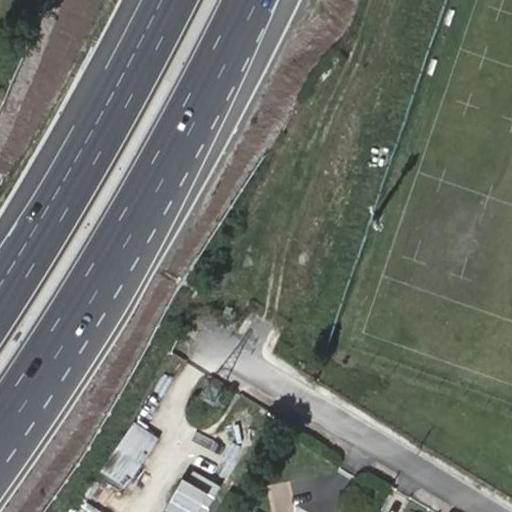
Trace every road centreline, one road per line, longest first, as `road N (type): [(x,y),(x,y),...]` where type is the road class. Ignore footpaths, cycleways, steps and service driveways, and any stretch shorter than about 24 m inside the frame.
road 1 (motorway): [(0,426),(142,198),(247,0)]
road 2 (motorway): [(167,0),(0,297)]
road 3 (residential): [(487,511),(223,350)]
